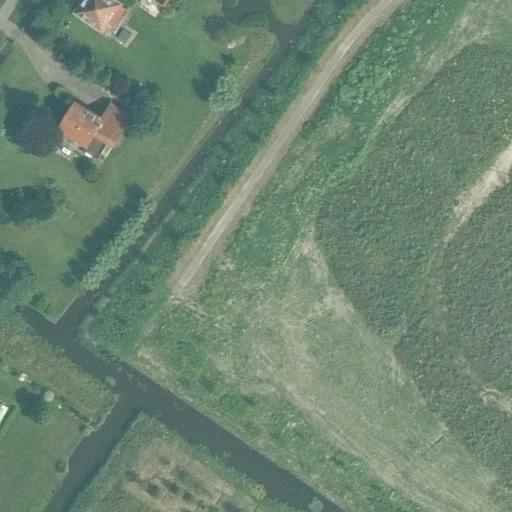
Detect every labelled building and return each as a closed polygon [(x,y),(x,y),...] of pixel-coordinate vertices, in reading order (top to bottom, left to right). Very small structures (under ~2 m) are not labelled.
[(112,27),(124,10),(108,0),(85,0),(76,14),(101,30),(106,23),(112,27)] [(511,6),(504,3),(490,37),(511,45),(511,6)] [(445,87),(430,109),(476,143),(492,122),(445,87)] [(113,148),(131,118),(110,105),(101,120),(74,104),(58,131),(86,147),(83,152),(98,160),(106,144),(113,148)] [(430,109),(414,130),(460,164),(476,143),(430,109)] [(359,204),(348,228),(399,253),(411,230),(359,204)] [(348,228),(336,251),(388,277),(399,253),(348,228)] [(511,249),(470,261),(476,286),(511,276),(511,249)] [(511,276),(476,286),(483,312),(511,303),(511,276)] [(287,305),(254,313),(263,348),(301,339),(303,349),(323,345),(315,309),(290,315),(287,305)] [(376,350),(331,386),(347,407),(392,371),(376,350)] [(392,371),(347,407),(364,427),(409,391),(392,371)] [(456,416),(418,459),(438,477),(476,433),(456,416)] [(476,433),(438,477),(457,494),(496,451),(476,433)]
